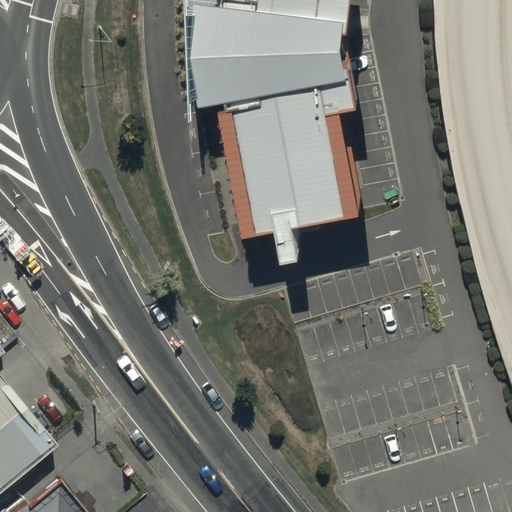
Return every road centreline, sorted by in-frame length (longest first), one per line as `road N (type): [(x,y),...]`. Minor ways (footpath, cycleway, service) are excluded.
road 1 (secondary): [(0,91),(104,272),(102,319)]
road 2 (secondary): [(102,319),(254,511)]
road 3 (secondary): [(102,319),(60,294),(0,222)]
